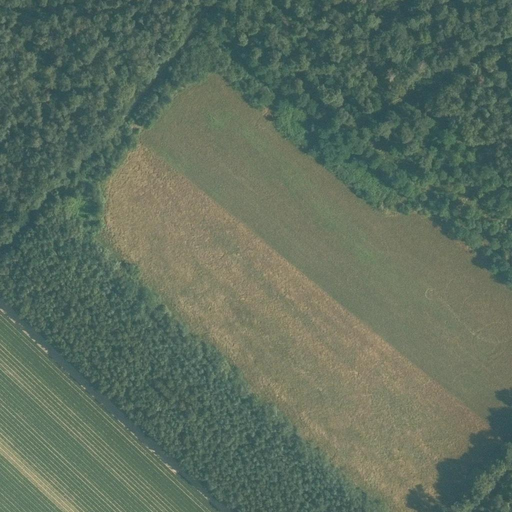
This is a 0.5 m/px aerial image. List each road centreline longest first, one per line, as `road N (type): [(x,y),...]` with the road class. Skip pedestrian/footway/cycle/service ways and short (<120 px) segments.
road 1 (track): [(198,17),(337,127),(464,64)]
road 2 (track): [(0,248),(158,66)]
